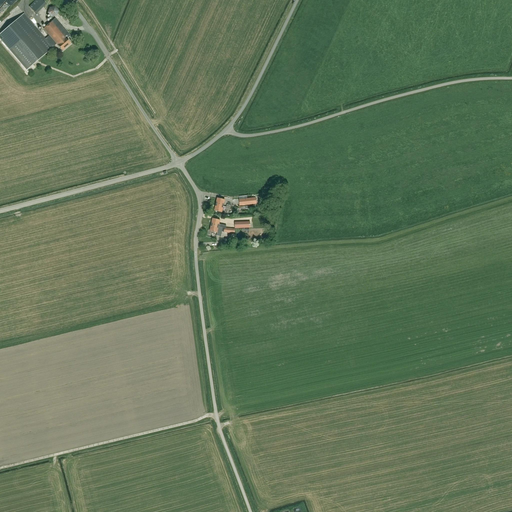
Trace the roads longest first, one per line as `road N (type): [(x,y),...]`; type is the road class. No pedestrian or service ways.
road 1 (unclassified): [(249,511),(216,418),(195,249),(200,204),(178,162)]
road 2 (unclassified): [(227,128),(253,135),(433,86),(511,77)]
road 3 (unclassified): [(0,210),(178,162)]
road 4 (unclassified): [(178,162),(84,20)]
road 5 (unclassified): [(227,128),(296,0)]
